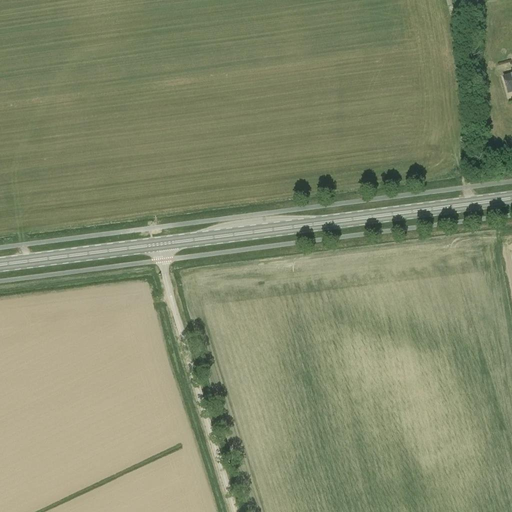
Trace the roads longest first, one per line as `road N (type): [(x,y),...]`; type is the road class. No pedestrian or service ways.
road 1 (primary): [(511,198),(157,244)]
road 2 (unclassified): [(235,511),(157,244)]
road 3 (primary): [(157,244),(0,264)]
